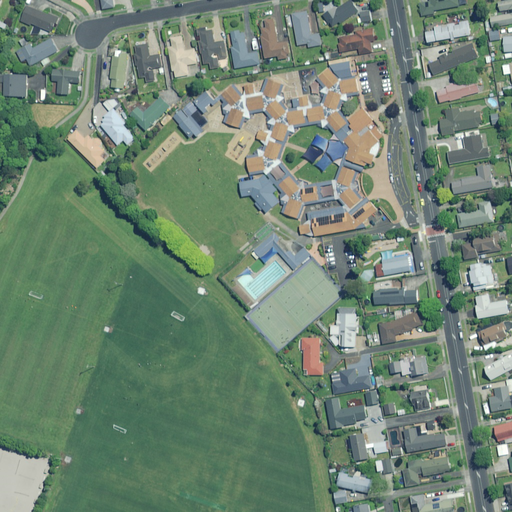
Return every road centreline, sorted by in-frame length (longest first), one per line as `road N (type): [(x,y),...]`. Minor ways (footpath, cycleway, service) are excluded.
road 1 (residential): [(394,0),(484,511)]
road 2 (residential): [(239,0),(89,32)]
